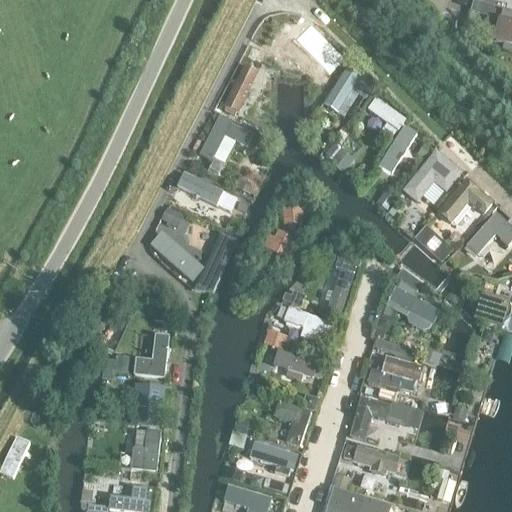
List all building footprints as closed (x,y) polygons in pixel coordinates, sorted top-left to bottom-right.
[(493,9),(473,3),(469,13),(490,20),(493,9)] [(498,22),(511,26),(511,15),(501,12),(498,22)] [(275,145),(278,84),(286,85),(286,84),(284,24),(266,24),(263,26),(217,116),(275,145)] [(511,48),(511,26),(502,24),(496,44),(511,48)] [(309,36),(299,47),(336,83),(345,71),(337,63),(343,57),(333,47),(327,54),(309,36)] [(369,85),(347,71),(324,107),(338,116),(354,91),(357,93),(355,95),(366,102),(373,90),(369,85)] [(326,175),(356,203),(409,123),(379,94),(326,175)] [(254,139),(221,123),(202,160),(213,166),(225,143),(246,154),(254,139)] [(387,219),(405,195),(437,151),(409,123),(361,195),(361,196),(387,219)] [(405,195),(420,207),(436,187),(448,197),(466,176),(439,154),(405,195)] [(253,205),(187,176),(170,211),(238,239),(253,205)] [(496,209),(468,185),(439,218),(452,229),(469,209),(484,222),(496,209)] [(282,204),(284,227),(304,226),(303,217),(309,217),(308,203),(282,204)] [(238,239),(170,211),(151,249),(227,283),(246,243),(238,239)] [(511,248),(511,231),(496,217),(469,247),(480,257),(497,238),(510,250),(511,248)] [(454,253),(428,229),(416,242),(442,266),(454,253)] [(285,261),(296,241),(278,232),(274,239),(269,236),(262,249),(285,261)] [(330,316),(344,320),(356,278),(342,275),(330,316)] [(389,313),(431,332),(440,312),(398,293),(389,313)] [(305,298),(293,294),(291,298),(285,296),(282,303),(300,310),(305,298)] [(506,303),(482,297),(474,322),(499,329),(506,303)] [(298,339),(318,346),(321,337),(327,340),(332,326),(289,310),(284,323),(302,330),(298,339)] [(269,333),(264,346),(282,352),(287,339),(269,333)] [(155,339),(152,363),(136,361),(134,378),(165,381),(170,341),(155,339)] [(279,357),(274,373),(319,387),(324,371),(279,357)] [(378,374),(384,376),(381,386),(400,392),(403,382),(421,387),(425,371),(388,361),(387,363),(381,362),(378,374)] [(136,413),(138,413),(136,429),(158,431),(163,388),(152,387),(138,391),(136,413)] [(362,400),(351,440),(365,444),(372,418),(388,423),(392,408),(362,400)] [(272,425),(299,432),(304,416),(277,409),(272,425)] [(129,428),(128,452),(136,452),(137,429),(129,428)] [(133,452),(131,474),(154,477),(158,435),(147,434),(145,453),(133,452)] [(18,437),(2,473),(16,480),(33,443),(18,437)] [(290,474),(293,475),(298,459),(255,445),(250,461),(276,469),(275,475),(288,479),(290,474)] [(356,466),(402,479),(407,463),(360,450),(356,466)] [(225,480),(239,485),(243,473),(229,469),(225,480)] [(286,497),(289,488),(266,481),(263,490),(286,497)] [(110,499),(108,511),(151,511),(154,492),(134,490),(132,501),(110,499)] [(351,498),(335,493),(329,511),(361,511),(364,505),(351,501),(351,498)]
